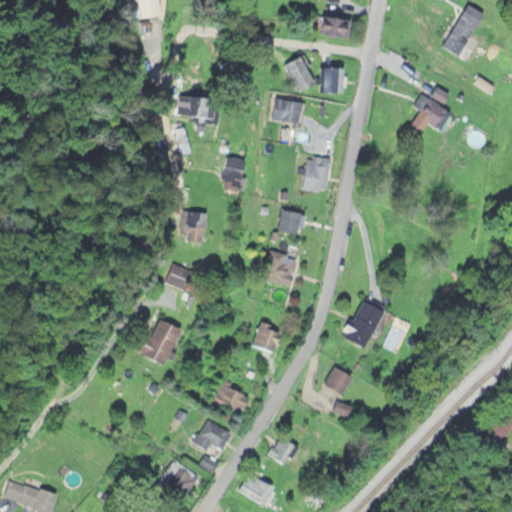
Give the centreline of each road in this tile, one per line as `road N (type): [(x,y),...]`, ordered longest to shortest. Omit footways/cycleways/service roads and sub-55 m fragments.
road 1 (residential): [(384,0),(340,253),(310,350),(208,511)]
road 2 (residential): [(370,58),(202,37),(184,42),(171,85),(175,234)]
road 3 (residential): [(0,477),(54,409),(77,405),(135,317),(170,309)]
